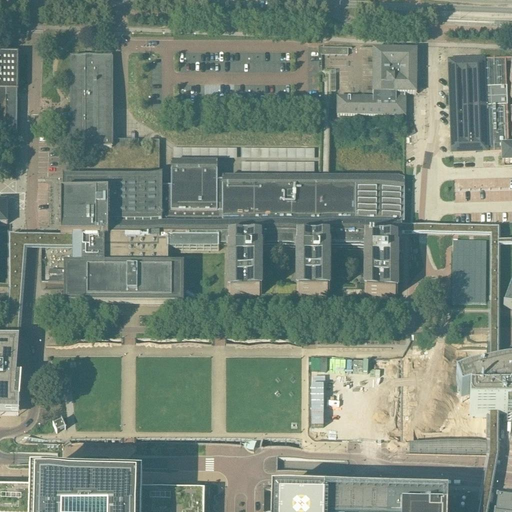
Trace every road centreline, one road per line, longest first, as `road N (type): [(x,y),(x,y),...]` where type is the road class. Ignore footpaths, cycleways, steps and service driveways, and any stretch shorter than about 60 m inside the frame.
road 1 (residential): [(323,4),(358,26),(511,32)]
road 2 (tertiary): [(323,4),(511,11)]
road 3 (residential): [(0,433),(25,429),(35,413),(34,344),(24,332),(0,330)]
road 4 (residential): [(511,481),(387,473)]
